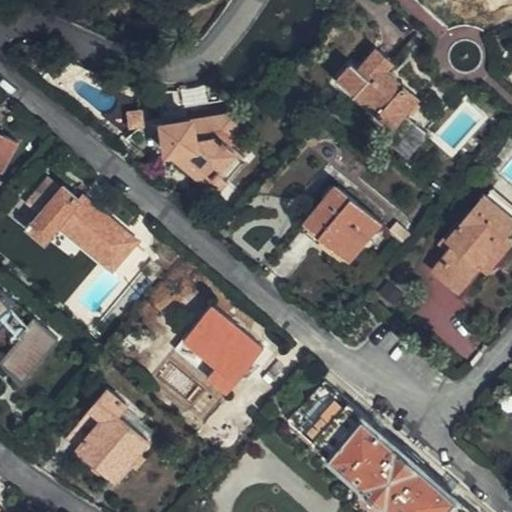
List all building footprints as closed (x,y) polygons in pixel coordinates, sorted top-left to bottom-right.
[(421,93),(388,63),(392,58),(377,44),(361,59),(354,55),(338,73),(395,123),(421,93)] [(159,117),(163,146),(175,145),(209,172),(211,168),(224,177),(241,155),(230,147),(229,139),(236,138),(233,109),(159,117)] [(175,145),(163,146),(214,188),(224,177),(211,168),(209,172),(175,145)] [(50,171),(29,197),(42,208),(35,217),(33,215),(29,221),(48,237),(61,220),(65,215),(90,236),(86,241),(104,257),(109,252),(120,259),(139,237),(94,198),(86,207),(80,201),(84,195),(66,180),(64,183),(50,171)] [(303,223),(321,238),(328,230),(336,238),(334,240),(352,256),(385,218),(341,181),(303,223)] [(488,193),(511,212),(511,197),(496,185),(488,193)] [(511,238),(509,236),(511,231),(511,212),(488,193),(453,235),(459,239),(436,266),(463,289),(485,264),(490,269),(505,256),(511,246),(511,238)] [(90,236),(65,215),(61,220),(86,241),(90,236)] [(328,230),(321,238),(329,245),(334,240),(336,238),(328,230)] [(9,300),(15,293),(0,280),(0,319),(16,340),(0,357),(0,359),(23,378),(60,333),(35,312),(27,321),(9,300)] [(201,293),(173,326),(216,363),(208,373),(227,389),(265,347),(201,293)] [(216,363),(173,326),(166,337),(208,373),(216,363)] [(291,415),(402,511),(482,511),(325,379),(291,415)] [(152,434),(120,407),(130,396),(114,382),(71,431),(118,472),(128,460),(142,445),(152,434)] [(130,396),(120,407),(152,434),(162,422),(130,396)] [(142,445),(128,460),(136,467),(149,451),(142,445)]
